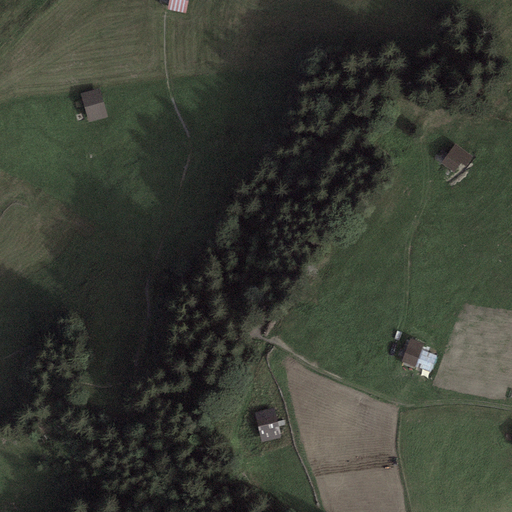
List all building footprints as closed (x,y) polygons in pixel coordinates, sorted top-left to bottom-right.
[(172,0),(170,7),(184,11),(186,0),(172,0)] [(86,96),(92,118),(104,115),(98,92),(86,96)] [(456,147),(444,164),(453,171),(461,161),(467,164),(471,159),(456,147)] [(412,343),(405,361),(430,371),(435,357),(421,351),(423,348),(412,343)] [(260,414),(266,439),(279,437),(273,411),(260,414)]
